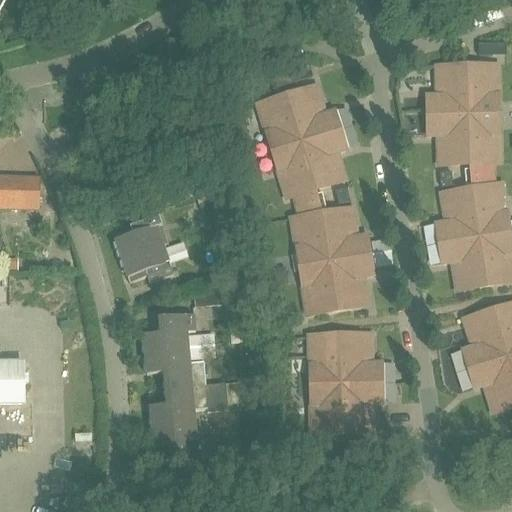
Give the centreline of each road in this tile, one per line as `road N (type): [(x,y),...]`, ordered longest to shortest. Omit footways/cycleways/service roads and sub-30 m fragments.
road 1 (residential): [(114,487),(116,411),(99,298),(66,205),(6,84)]
road 2 (unclassified): [(6,84),(108,54),(204,0)]
road 3 (unknown): [(0,339),(36,350),(47,389),(42,463),(11,511)]
